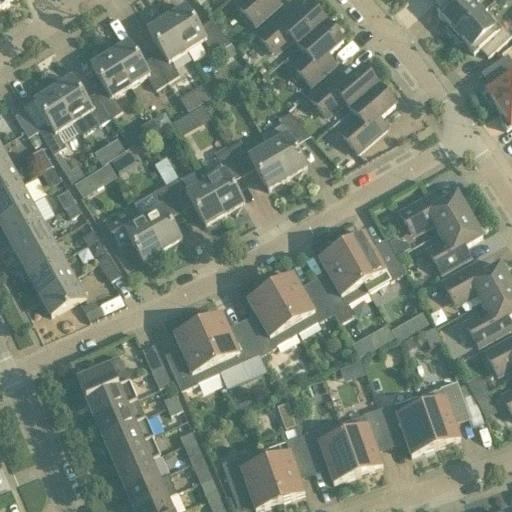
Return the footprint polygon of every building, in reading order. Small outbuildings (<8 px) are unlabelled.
[(0,0),(0,9),(1,12),(10,6),(16,8),(18,0),(0,0)] [(272,0),(244,0),(235,8),(255,30),(280,8),(272,0)] [(478,4),(474,0),(439,0),(436,4),(443,12),(437,18),(448,30),(444,33),(452,41),(481,15),(474,8),(478,4)] [(309,8),(293,21),(285,12),(261,34),(280,57),(294,45),(299,51),(326,27),(309,8)] [(200,35),(184,10),(181,12),(170,12),(170,19),(165,22),(186,56),(205,44),(213,58),(230,47),(213,27),(200,35)] [(511,40),(492,19),(488,23),(481,15),(452,41),(459,50),(463,47),(473,58),(480,52),(488,61),(511,40)] [(146,34),(162,59),(153,65),(167,87),(176,81),(168,67),(186,56),(165,22),(160,25),(154,22),(149,32),(146,34)] [(327,60),(328,59),(343,46),(326,27),(299,51),(304,57),(291,68),(310,91),(335,68),(327,60)] [(143,71),(127,46),(124,48),(113,48),(113,54),(108,57),(130,91),(148,80),(157,93),(167,87),(153,65),(143,71)] [(89,69),(105,95),(96,101),(110,123),(120,117),(111,103),(130,91),(108,57),(103,61),(98,58),(93,67),(89,69)] [(497,114),(511,103),(511,65),(507,58),(481,77),(491,91),(481,98),(489,110),(493,107),(497,114)] [(326,125),(346,108),(351,114),(378,90),(361,71),(346,84),(337,74),(306,101),(326,125)] [(86,107),(71,81),(67,83),(57,84),(57,90),(51,93),(73,127),(91,115),(100,129),(110,123),(96,101),(86,107)] [(379,123),(380,123),(395,110),(378,90),(351,114),(356,120),(338,135),(357,158),(387,132),(379,123)] [(63,152),(54,139),(73,127),(51,93),(46,97),(41,94),(36,103),(33,105),(49,130),(40,136),(54,158),(58,155),(63,152)] [(187,117),(197,111),(188,97),(179,103),(187,117)] [(511,103),(497,114),(502,120),(498,123),(506,135),(511,130),(511,103)] [(209,124),(202,111),(192,116),(200,129),(209,124)] [(36,137),(38,135),(25,113),(14,120),(28,142),(33,139),(36,137)] [(306,172),(291,146),(307,137),(290,117),(278,124),(281,129),(262,140),(287,184),(293,180),(298,184),(303,174),(306,172)] [(157,135),(151,125),(122,142),(129,153),(140,146),(157,135)] [(41,146),(36,137),(33,139),(28,142),(34,151),(41,146)] [(253,169),(268,195),(271,193),(282,193),(282,187),(287,184),(262,140),(261,140),(266,149),(248,160),(240,146),(228,153),(241,176),(253,169)] [(0,174),(12,168),(1,149),(0,150),(0,174)] [(102,170),(110,165),(113,163),(105,150),(94,157),(102,170)] [(41,153),(30,159),(41,177),(45,174),(52,171),(41,153)] [(201,179),(205,185),(225,220),(230,217),(235,220),(241,210),(244,209),(229,183),(241,176),(228,153),(216,160),(220,168),(201,179)] [(54,158),(66,177),(73,189),(84,182),(77,170),(71,174),(65,163),(64,164),(58,155),(54,158)] [(157,169),(166,186),(177,180),(168,163),(157,169)] [(0,199),(22,187),(12,168),(0,174),(0,199)] [(45,174),(41,177),(47,188),(54,189),(60,186),(52,171),(45,174)] [(93,195),(85,182),(74,189),(82,202),(93,195)] [(190,205),(205,231),(209,229),(219,229),(219,223),(225,220),(205,185),(186,196),(178,182),(165,189),(178,212),(190,205)] [(0,224),(33,206),(22,187),(0,199),(0,224)] [(181,245),(166,219),(178,212),(165,189),(134,207),(162,256),(167,253),(173,256),(178,247),(181,245)] [(57,200),(65,213),(75,207),(68,195),(57,200)] [(411,236),(431,225),(438,237),(469,219),(456,197),(439,207),(433,197),(399,216),(411,236)] [(0,229),(8,244),(43,225),(33,206),(0,224),(0,229)] [(115,218),(103,225),(116,248),(128,241),(143,267),(146,265),(157,265),(157,259),(162,256),(134,207),(133,208),(137,214),(119,225),(115,218)] [(75,208),(64,215),(70,224),(81,217),(75,208)] [(471,263),(470,262),(464,251),(482,241),(469,219),(438,237),(442,244),(425,254),(440,281),(471,263)] [(19,263),(54,244),(43,225),(8,244),(19,263)] [(82,242),(88,250),(95,246),(98,244),(92,235),(82,242)] [(389,247),(374,256),(363,237),(341,250),(369,298),(405,277),(389,247)] [(29,282),(64,263),(54,244),(19,263),(29,282)] [(94,261),(105,254),(98,244),(95,246),(88,250),(94,261)] [(318,263),(329,282),(316,289),(333,318),(339,329),(353,320),(347,310),(369,298),(341,250),(318,263)] [(108,258),(97,265),(111,287),(122,280),(108,258)] [(40,301),(75,282),(64,263),(29,282),(40,301)] [(454,314),(477,301),(481,307),(511,289),(500,267),(482,277),(476,266),(440,286),(454,314)] [(269,291),(297,339),(333,318),(316,289),(303,297),(292,278),(269,291)] [(51,320),(86,301),(75,282),(40,301),(51,320)] [(511,334),(511,331),(507,322),(511,319),(511,289),(481,307),(485,315),(462,327),(477,354),(511,334)] [(247,304),(258,323),(244,331),(260,362),(274,352),(297,339),(269,291),(247,304)] [(81,310),(89,324),(100,318),(92,304),(81,310)] [(197,328),(220,379),(260,362),(244,331),(229,337),(221,318),(197,328)] [(412,338),(406,327),(390,336),(397,347),(412,338)] [(220,379),(197,328),(173,338),(182,358),(167,365),(181,396),(220,379)] [(379,340),(384,348),(394,342),(389,334),(379,340)] [(418,340),(401,347),(405,356),(422,349),(418,340)] [(511,340),(482,357),(497,383),(511,375),(511,340)] [(155,349),(143,354),(152,374),(163,369),(155,349)] [(101,372),(76,383),(85,403),(128,385),(118,361),(99,369),(101,372)] [(155,382),(167,377),(163,369),(152,374),(155,382)] [(471,384),(478,397),(488,392),(481,378),(471,384)] [(85,403),(94,422),(137,403),(128,385),(85,403)] [(417,400),(435,453),(460,444),(453,423),(468,418),(457,386),(417,400)] [(176,399),(164,404),(167,412),(179,407),(176,399)] [(511,399),(503,404),(511,420),(511,399)] [(378,414),(389,446),(404,441),(411,461),(435,453),(417,400),(378,414)] [(94,422),(102,441),(145,422),(137,403),(94,422)] [(236,417),(237,416),(244,413),(249,411),(246,405),(233,410),(236,417)] [(276,410),(280,422),(292,418),(292,417),(288,406),(278,410),(276,410)] [(171,420),(182,415),(179,407),(167,412),(171,420)] [(382,471),(375,451),(389,446),(378,414),(339,427),(358,480),(382,471)] [(102,441),(110,459),(151,442),(153,441),(145,422),(102,441)] [(300,441),(311,473),(326,468),(333,488),(358,480),(339,427),(300,441)] [(201,442),(210,438),(206,430),(197,434),(201,442)] [(183,450),(195,445),(191,437),(179,442),(183,450)] [(304,498),(297,478),(311,473),(300,441),(261,454),(280,507),(304,498)] [(110,459),(118,478),(159,460),(151,442),(110,459)] [(265,511),(280,507),(261,454),(222,468),(233,500),(248,495),(253,511),(265,511)] [(199,456),(187,461),(191,469),(202,463),(199,456)] [(159,482),(151,465),(159,461),(159,460),(118,478),(126,497),(159,482)] [(194,477),(206,472),(202,463),(191,469),(194,477)] [(126,497),(132,511),(142,511),(167,501),(167,502),(176,498),(167,479),(159,482),(126,497)] [(215,493),(203,498),(206,506),(218,501),(215,493)] [(171,511),(167,502),(167,501),(142,511),(171,511)] [(208,511),(222,511),(218,501),(206,506),(208,511)]
